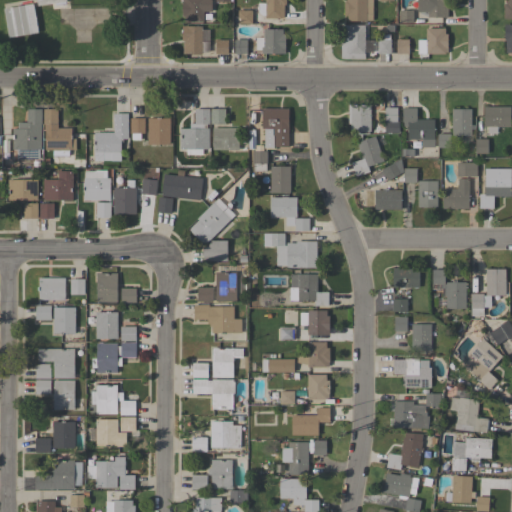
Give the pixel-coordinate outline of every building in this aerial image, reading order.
[(211,0),(211,11),(203,11),(203,22),(184,21),(184,16),(182,16),(182,0),(211,0)] [(286,0),(286,4),(284,4),(284,17),(282,17),(282,18),(265,18),(265,15),(262,15),(258,12),(258,3),(265,3),(265,0),(286,0)] [(372,0),(372,20),(366,20),(366,21),(347,21),(347,15),(344,15),(344,1),(345,1),(345,0),(372,0)] [(427,17),(427,12),(417,12),(417,0),(448,0),(448,17),(427,17)] [(511,18),(503,18),(503,4),(505,4),(505,1),(508,1),(508,0),(511,0),(511,18)] [(38,32),(8,37),(3,8),(33,3),(38,32)] [(252,10),(252,23),(237,23),(237,22),(232,22),(232,16),(237,17),(237,10),(252,10)] [(399,22),(399,10),(413,10),(413,11),(413,21),(413,22),(399,22)] [(511,24),(503,25),(503,52),(511,52),(511,24)] [(201,53),(200,53),(200,55),(187,55),(187,53),(183,53),(183,40),(181,40),(182,25),(188,25),(188,26),(202,26),(201,53)] [(365,58),(341,58),(340,27),(343,27),(343,25),(364,25),(364,52),(365,58)] [(445,28),(445,34),(447,34),(447,48),(447,52),(445,52),(445,53),(426,54),(426,28),(445,28)] [(275,53),(275,54),(267,54),(267,53),(261,53),(261,52),(255,52),(256,37),(263,37),(263,29),(282,29),(282,34),(285,34),(285,38),(286,38),(285,44),(285,53),(275,53)] [(228,54),(215,54),(215,39),(228,39),(228,54)] [(247,54),(234,53),(234,39),(247,39),(247,54)] [(390,39),(390,53),(377,53),(372,53),(372,40),(377,40),(377,39),(380,39),(390,39)] [(409,39),(409,53),(396,53),(396,39),(409,39)] [(370,131),(369,131),(369,133),(371,136),(367,137),(366,134),(357,133),(357,131),(350,131),(350,124),(348,123),(348,104),(370,105),(370,131)] [(510,106),(510,126),(497,126),(497,133),(488,133),(488,126),(483,126),(483,106),(510,106)] [(397,122),(399,122),(399,132),(384,132),(384,107),(397,107),(397,122)] [(41,124),(40,124),(41,149),(39,149),(39,158),(16,158),(16,149),(12,149),(12,128),(17,128),(17,122),(26,122),(26,108),(41,108),(41,124)] [(43,108),(57,108),(57,124),(43,124),(43,108)] [(209,108),(209,123),(207,123),(207,128),(209,128),(208,149),(202,149),(202,154),(186,154),(186,153),(183,153),(183,149),(179,149),(179,128),(189,128),(189,123),(194,123),(194,108),(209,108)] [(225,124),(210,124),(210,108),(225,108),(225,124)] [(416,108),(416,119),(434,119),(434,147),(421,147),(421,139),(407,139),(407,125),(403,125),(403,122),(402,122),(402,108),(416,108)] [(471,109),(471,135),(451,135),(452,108),(471,109)] [(263,147),(263,128),(262,128),(262,109),(288,109),(288,146),(273,146),(273,147),(269,147),(263,147)] [(120,160),(111,160),(103,160),(94,160),(94,132),(113,132),(113,113),(127,113),(127,139),(122,139),(122,143),(120,143),(120,160)] [(144,133),(140,133),(140,139),(131,139),(131,133),(130,133),(130,118),(144,117),(144,133)] [(169,144),(148,144),(147,117),(169,117),(169,144)] [(71,127),(71,150),(68,150),(68,156),(52,156),(52,149),(44,149),(44,128),(71,127)] [(212,149),(212,127),(238,127),(238,149),(212,149)] [(450,134),(450,147),(437,147),(437,134),(450,134)] [(383,161),(367,166),(369,171),(356,176),(351,162),(362,158),(356,142),(375,136),(383,161)] [(487,139),(487,153),(475,153),(475,139),(487,139)] [(267,163),(266,163),(266,171),(253,171),(253,163),(252,163),(252,150),(267,151),(267,163)] [(400,173),(388,180),(381,170),(394,162),(400,173)] [(456,176),(456,162),(476,162),(476,176),(464,176),(456,176)] [(290,192),(270,192),(270,166),(290,166),(290,192)] [(416,182),(403,182),(403,168),(416,168),(416,182)] [(511,168),(511,197),(493,196),(493,208),(479,208),(479,191),(484,191),(484,168),(511,168)] [(83,199),(83,177),(84,177),(84,171),(95,171),(95,170),(106,170),(106,178),(110,178),(110,200),(83,199)] [(43,200),(43,179),(57,179),(57,171),(72,171),(72,200),(43,200)] [(202,178),(199,200),(161,195),(163,174),(202,178)] [(154,195),(140,194),(142,178),(156,180),(154,195)] [(468,208),(442,208),(442,189),(456,189),(456,185),(457,185),(457,178),(468,178),(468,208)] [(37,179),(37,200),(7,200),(8,179),(37,179)] [(437,207),(417,207),(417,180),(437,180),(437,207)] [(135,214),(113,214),(113,198),(111,198),(111,190),(113,190),(113,187),(135,187),(135,214)] [(401,190),(401,209),(374,209),(374,189),(401,190)] [(170,213),(156,212),(158,196),(172,198),(170,213)] [(309,230),(294,231),(294,224),(285,224),(285,217),(270,217),(270,197),(296,197),(296,216),(294,216),(294,218),(309,218),(309,230)] [(206,243),(202,244),(188,229),(198,220),(196,218),(217,198),(233,215),(228,220),(231,224),(217,238),(214,235),(206,243)] [(110,217),(95,217),(96,202),(110,202),(110,217)] [(37,218),(23,218),(23,203),(37,203),(37,218)] [(53,218),(39,218),(39,203),(53,203),(53,218)] [(316,267),(286,267),(286,265),(275,265),(276,246),(263,245),(263,233),(284,233),(284,234),(285,234),(285,242),(284,242),(284,245),(286,245),(286,243),(295,243),(295,241),(316,241),(316,267)] [(227,240),(227,261),(202,261),(202,247),(208,247),(210,240),(227,240)] [(215,272),(224,272),(224,266),(227,266),(227,272),(231,272),(231,266),(235,266),(235,272),(236,272),(236,301),(215,301),(215,272)] [(392,287),(392,268),(419,267),(419,287),(392,287)] [(445,308),(446,293),(443,293),(443,288),(432,288),(432,269),(444,269),(444,283),(445,283),(445,282),(465,282),(465,308),(445,308)] [(505,295),(485,295),(485,269),(505,269),(505,295)] [(96,302),(96,272),(116,273),(116,288),(136,288),(136,302),(96,302)] [(314,305),(314,301),(297,300),(297,287),(290,287),(290,273),(317,274),(317,291),(328,292),(328,306),(314,305)] [(64,278),(64,300),(38,300),(38,278),(64,278)] [(84,294),(69,294),(69,279),(84,279),(84,294)] [(212,287),(212,301),(197,301),(197,287),(212,287)] [(483,316),(470,316),(470,293),(483,293),(483,316)] [(407,311),(392,311),(392,299),(407,299),(407,311)] [(211,333),(211,326),(209,326),(209,323),(207,323),(207,319),(193,319),(193,304),(208,304),(208,306),(233,306),(233,318),(241,318),(241,333),(211,333)] [(74,333),(52,333),(53,318),(50,318),(50,320),(35,320),(35,305),(50,305),(50,307),(52,307),(74,307),(74,333)] [(328,335),(307,334),(307,329),(302,329),(302,325),(299,325),(299,312),(307,312),(307,309),(326,310),(326,315),(329,315),(328,335)] [(117,338),(95,338),(95,312),(117,312),(117,338)] [(407,317),(406,331),(393,331),(394,316),(407,317)] [(507,320),(511,327),(511,338),(508,339),(507,338),(497,345),(489,332),(499,325),(507,320)] [(435,324),(435,338),(430,338),(430,350),(411,350),(411,323),(435,324)] [(135,326),(135,340),(120,340),(120,326),(135,326)] [(294,327),(294,329),(295,329),(295,337),(294,337),(294,340),(279,340),(279,327),(294,327)] [(502,356),(488,371),(497,380),(488,389),(471,373),(479,363),(477,361),(478,360),(469,353),(482,338),(502,356)] [(116,372),(96,372),(96,367),(91,367),(91,358),(96,358),(96,343),(97,343),(97,342),(100,342),(100,343),(116,343),(116,372)] [(135,342),(135,356),(120,356),(120,342),(135,342)] [(326,342),(326,347),(329,347),(329,361),(328,361),(328,366),(326,366),(326,367),(307,367),(307,364),(296,362),(297,349),(307,349),(307,342),(326,342)] [(242,348),(242,357),(234,357),(234,360),(232,360),(232,377),(211,377),(212,347),(242,348)] [(73,377),(53,377),(53,374),(50,374),(50,378),(34,378),(34,364),(50,363),(50,365),(52,365),(52,361),(37,361),(37,348),(73,348),(73,377)] [(293,358),(293,360),(294,360),(294,369),(293,369),(293,372),(267,372),(267,371),(261,371),(261,359),(267,359),(267,358),(293,358)] [(430,386),(403,387),(403,374),(393,374),(392,360),(404,360),(404,358),(418,358),(418,360),(428,360),(428,367),(430,367),(430,386)] [(207,363),(207,377),(192,377),(192,362),(207,363)] [(307,374),(326,374),(326,380),(329,380),(329,393),(328,393),(328,398),(326,398),(326,399),(307,399),(307,374)] [(50,394),(35,394),(35,379),(50,379),(50,394)] [(207,379),(207,380),(211,380),(211,379),(233,379),(233,381),(234,381),(234,393),(232,393),(232,409),(211,408),(211,394),(192,393),(192,379),(207,379)] [(74,409),(53,409),(53,380),(74,380),(74,409)] [(116,385),(116,392),(122,392),(122,400),(135,400),(135,414),(119,414),(119,412),(116,412),(116,414),(95,414),(95,404),(90,404),(90,391),(95,391),(95,385),(116,385)] [(294,404),(280,404),(279,391),(293,391),(294,404)] [(437,406),(437,408),(430,408),(430,406),(425,406),(425,393),(443,393),(441,406),(437,406)] [(476,417),(488,418),(486,433),(472,431),(473,426),(456,424),(457,410),(449,409),(451,397),(459,398),(459,397),(479,399),(476,417)] [(393,401),(413,401),(413,404),(424,404),(424,411),(426,411),(426,416),(428,416),(428,427),(393,427),(393,401)] [(316,415),(316,407),(329,407),(329,422),(318,422),(318,435),(291,434),(291,415),(301,415),(316,415)] [(74,448),(52,448),(52,421),(65,421),(65,416),(70,416),(70,421),(74,421),(74,448)] [(135,417),(135,431),(119,431),(119,417),(135,417)] [(117,432),(125,432),(125,437),(127,438),(126,442),(126,443),(126,446),(115,446),(115,445),(95,445),(95,419),(117,419),(117,432)] [(238,447),(208,447),(208,420),(230,420),(230,425),(238,425),(238,447)] [(421,440),(422,441),(417,467),(401,464),(400,469),(386,467),(388,453),(399,455),(402,438),(403,438),(404,432),(422,433),(421,440)] [(206,437),(206,451),(191,451),(191,437),(206,437)] [(491,439),(490,458),(479,458),(479,461),(470,461),(470,457),(465,457),(465,458),(466,458),(465,470),(450,470),(451,457),(452,457),(453,442),(464,442),(464,437),(491,439)] [(50,438),(49,452),(34,452),(35,438),(50,438)] [(326,440),(325,455),(313,455),(313,440),(326,440)] [(307,474),(288,474),(288,442),(308,442),(307,474)] [(119,489),(119,476),(116,476),(116,487),(95,487),(95,478),(86,478),(86,465),(95,465),(95,461),(114,461),(114,457),(124,457),(124,460),(125,460),(125,465),(124,465),(124,470),(126,470),(126,472),(124,472),(124,475),(134,475),(134,489),(119,489)] [(53,489),(34,489),(34,474),(53,475),(53,459),(74,460),(74,462),(81,462),(81,485),(73,485),(73,489),(53,489)] [(231,459),(231,488),(211,489),(211,474),(208,474),(207,468),(210,468),(210,460),(231,459)] [(386,472),(399,475),(400,473),(409,475),(409,477),(411,477),(411,481),(417,482),(415,494),(409,493),(408,497),(406,496),(406,499),(398,497),(398,495),(382,492),(386,472)] [(207,475),(206,489),(191,489),(191,475),(207,475)] [(470,503),(451,502),(452,475),(472,476),(470,503)] [(279,478),(306,479),(306,498),(303,498),(303,499),(318,500),(318,511),(304,511),(304,506),(291,505),(291,498),(279,498),(279,478)] [(247,490),(247,502),(229,502),(229,490),(247,490)] [(69,507),(69,495),(82,494),(82,491),(88,491),(88,496),(83,496),(83,507),(69,507)] [(488,497),(488,511),(475,511),(476,496),(488,497)] [(221,497),(221,511),(219,511),(191,511),(191,510),(193,510),(193,508),(194,508),(195,497),(221,497)] [(418,511),(404,510),(406,497),(420,500),(418,511)] [(35,511),(35,500),(54,500),(54,507),(61,507),(61,511),(35,511)] [(113,511),(113,500),(132,500),(131,505),(134,505),(134,511),(113,511)]
